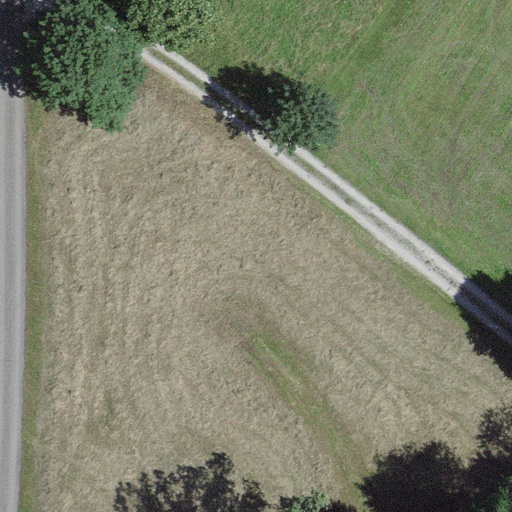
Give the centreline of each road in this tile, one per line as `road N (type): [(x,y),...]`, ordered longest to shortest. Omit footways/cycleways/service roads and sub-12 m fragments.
road 1 (track): [(511,322),(89,0)]
road 2 (track): [(4,0),(0,181)]
